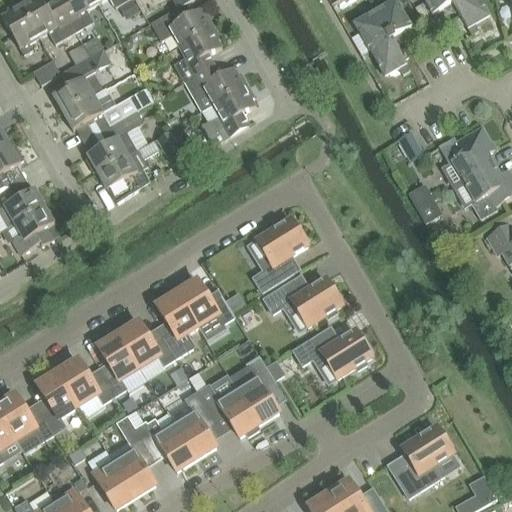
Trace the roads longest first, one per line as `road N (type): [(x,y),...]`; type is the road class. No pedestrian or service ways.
road 1 (residential): [(0,370),(287,194),(314,203),(405,370)]
road 2 (residential): [(94,237),(270,129),(289,107),(228,0)]
road 3 (residential): [(94,237),(0,64)]
road 4 (residential): [(168,511),(318,421)]
road 5 (residential): [(405,370),(424,401),(341,456)]
